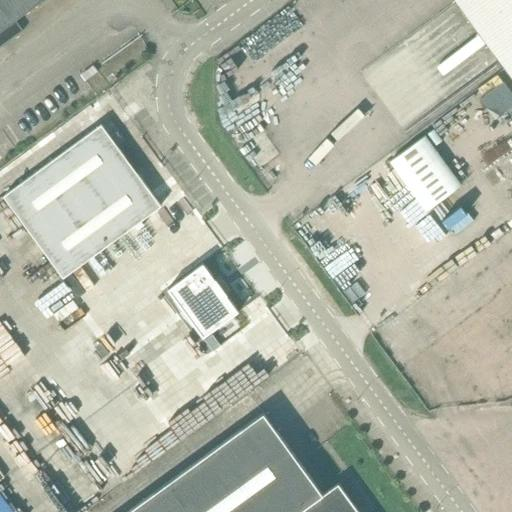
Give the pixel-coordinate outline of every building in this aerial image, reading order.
[(42,0),(0,0),(0,47),(23,30),(15,20),(42,0)] [(511,0),(456,0),(511,76),(511,0)] [(161,206),(101,124),(4,196),(15,212),(20,218),(25,225),(63,278),(161,206)] [(425,136),(390,161),(426,211),(461,185),(425,136)] [(232,302),(186,337),(209,368),(256,334),(232,302)] [(358,511),(338,483),(323,494),(263,413),(126,511),(358,511)] [(12,511),(0,495),(0,511),(12,511)]
